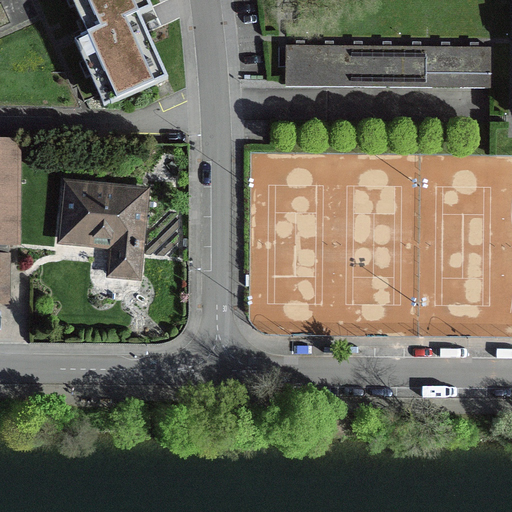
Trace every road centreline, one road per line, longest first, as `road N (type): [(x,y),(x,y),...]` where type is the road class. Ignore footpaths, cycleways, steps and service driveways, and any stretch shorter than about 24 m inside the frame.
road 1 (residential): [(207,0),(217,371)]
road 2 (residential): [(511,373),(217,371)]
road 3 (residential): [(217,371),(0,369)]
